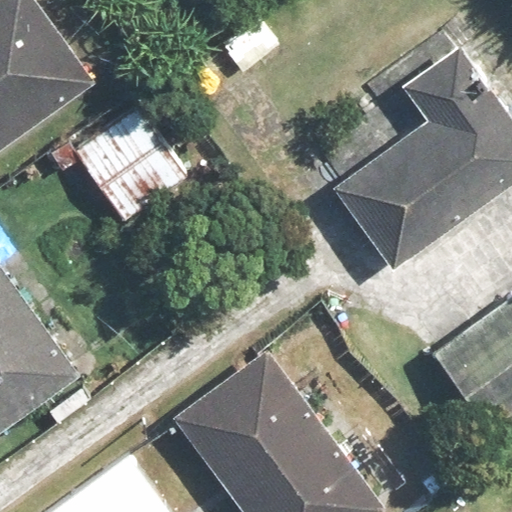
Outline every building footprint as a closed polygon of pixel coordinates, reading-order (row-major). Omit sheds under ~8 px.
[(0,0),(0,144),(91,77),(33,0),(0,0)] [(283,52),(252,3),(205,33),(236,81),(283,52)] [(330,183),(389,263),(511,173),(511,119),(453,39),(397,79),(424,115),(330,183)] [(71,148),(121,215),(185,168),(135,100),(71,148)] [(0,423),(76,367),(0,265),(0,423)] [(511,287),(431,347),(491,429),(511,413),(511,287)] [(264,344),(170,412),(243,511),(368,511),(380,503),(264,344)] [(170,511),(125,449),(38,511),(170,511)]
